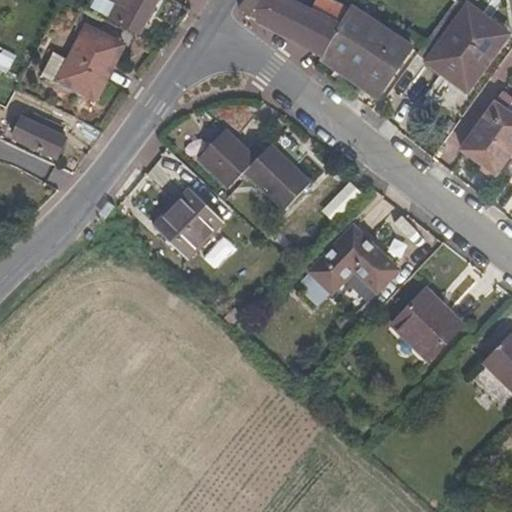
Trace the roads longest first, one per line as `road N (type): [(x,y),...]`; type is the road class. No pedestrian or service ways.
road 1 (residential): [(511,264),(210,23)]
road 2 (tertiary): [(0,281),(85,198),(210,23)]
